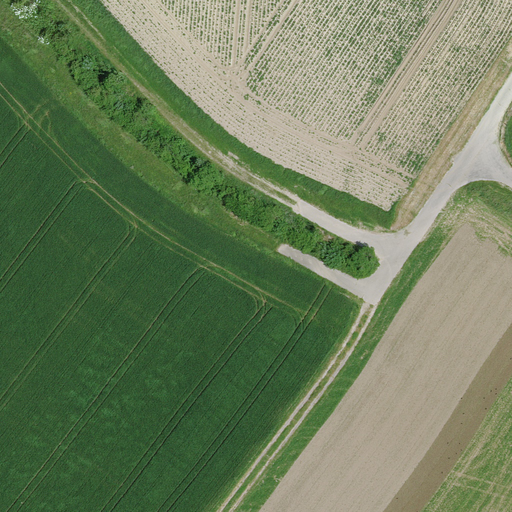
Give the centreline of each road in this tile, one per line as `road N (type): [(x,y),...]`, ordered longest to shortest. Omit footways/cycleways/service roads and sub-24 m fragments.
road 1 (track): [(59,0),(151,106),(232,171),(399,256)]
road 2 (track): [(371,292),(207,511)]
road 3 (track): [(371,292),(511,93)]
